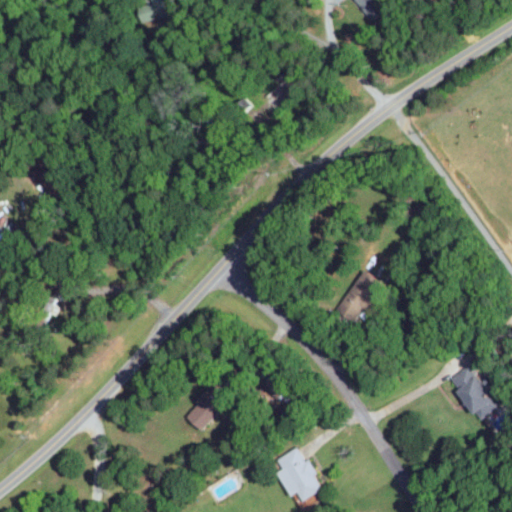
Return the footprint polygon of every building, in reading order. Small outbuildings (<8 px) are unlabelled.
[(387,277),(368,266),(347,301),(365,312),(387,277)] [(485,418),(504,404),(488,382),(487,383),(472,363),(455,375),(485,418)] [(287,397),(296,389),(282,374),(273,382),(287,397)] [(190,413),(207,428),(238,393),(222,378),(190,413)] [(295,495),(303,489),(309,499),(329,487),(320,473),(321,472),(302,444),(280,458),(286,467),(280,471),(295,495)]
